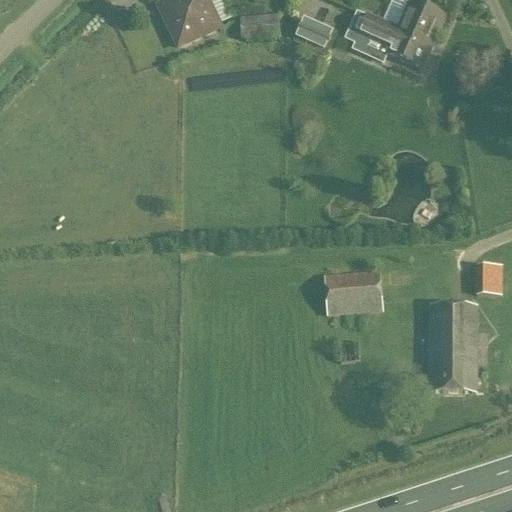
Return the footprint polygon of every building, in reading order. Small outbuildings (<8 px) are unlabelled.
[(205,0),(179,0),(159,10),(178,49),(198,40),(198,39),(219,29),(205,0)] [(410,4),(397,32),(397,33),(432,50),(445,20),(410,4)] [(241,43),(290,40),(289,19),(240,22),(241,43)] [(368,19),(352,54),(383,68),(388,57),(422,73),(432,50),(397,33),(397,32),(368,19)] [(335,35),(304,21),(293,45),(324,59),(335,35)] [(506,298),(506,267),(480,267),(479,297),(506,298)] [(383,316),(380,275),(324,280),(327,321),(363,317),(363,318),(383,316)] [(476,311),(430,310),(429,396),(476,397),(476,311)] [(340,367),(359,366),(358,346),(339,347),(340,367)]
